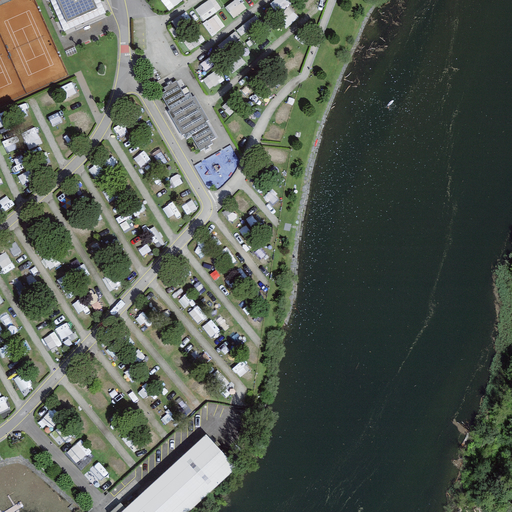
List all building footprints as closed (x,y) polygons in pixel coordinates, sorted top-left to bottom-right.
[(106,15),(99,0),(49,0),(64,33),(106,15)] [(218,0),(210,0),(197,8),(204,21),(224,9),(218,0)] [(238,0),(228,6),(234,18),(248,10),(242,0),(238,0)] [(299,17),(287,0),(275,0),(273,2),(288,24),(299,17)] [(229,11),(221,17),(228,26),(236,21),(229,11)] [(190,14),(175,21),(182,35),(185,34),(191,48),(204,41),(190,14)] [(214,37),(227,27),(218,14),(205,24),(214,37)] [(216,71),(205,80),(212,89),(223,80),(216,71)] [(192,97),(190,93),(185,96),(176,80),(171,83),(170,81),(166,83),(168,85),(163,88),(165,91),(161,94),(170,110),(167,111),(181,136),(184,135),(186,139),(191,136),(199,151),(205,148),(206,150),(209,148),(208,146),(212,144),(210,140),(214,138),(205,122),(208,121),(194,96),(192,97)] [(8,352),(1,355),(6,365),(13,362),(8,352)] [(193,511),(237,469),(207,437),(126,511),(193,511)] [(86,460),(93,452),(83,444),(76,452),(86,460)]
